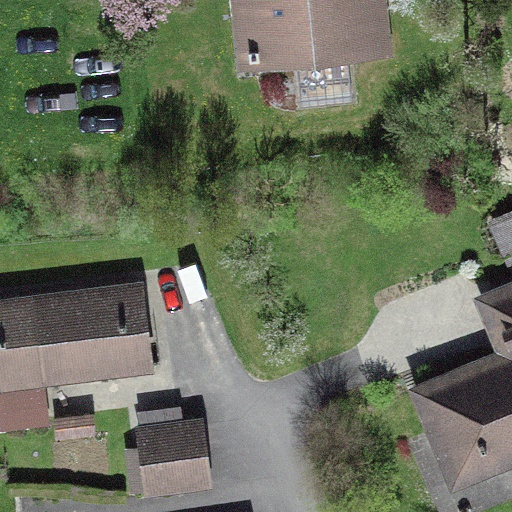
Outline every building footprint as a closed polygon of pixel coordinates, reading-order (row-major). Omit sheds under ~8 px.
[(381,41),(377,0),(244,0),(250,53),(381,41)] [(507,259),(511,256),(511,203),(487,215),(507,259)] [(511,455),(511,273),(473,290),(494,343),(410,377),(452,480),(511,455)] [(0,380),(150,362),(139,276),(0,293),(0,380)] [(55,432),(95,429),(93,406),(53,410),(55,432)] [(197,416),(141,423),(148,480),(204,473),(197,416)]
